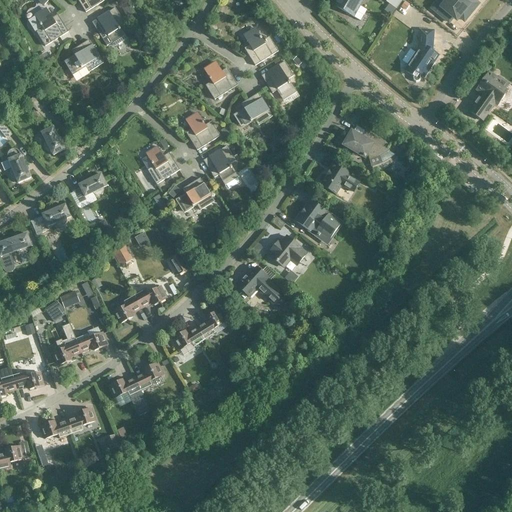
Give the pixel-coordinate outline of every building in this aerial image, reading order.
[(77,0),(79,2),(86,13),(106,0),(77,0)] [(336,0),(333,6),(350,15),(350,16),(354,18),(360,7),(359,6),(362,0),(336,0)] [(467,18),(478,4),(472,0),(439,0),(432,9),(439,15),(439,16),(443,19),(444,19),(449,23),(453,18),(456,20),(462,14),(467,18)] [(405,2),(401,7),(405,11),(409,5),(405,2)] [(384,11),(391,16),(396,9),(389,5),(384,11)] [(128,6),(122,10),(127,19),(134,15),(128,6)] [(45,47),(68,33),(58,15),(52,18),(46,9),(34,16),(37,21),(30,25),(35,33),(36,33),(45,47)] [(115,9),(92,23),(106,46),(111,43),(114,47),(126,39),(118,27),(124,23),(115,9)] [(244,49),(248,55),(249,55),(256,65),(255,66),(278,52),(269,37),(263,41),(262,39),(261,37),(261,38),(255,29),(244,36),(250,46),(244,49)] [(410,52),(402,64),(407,67),(404,71),(412,76),(413,77),(413,78),(413,81),(416,83),(419,82),(421,80),(420,76),(421,76),(424,78),(430,68),(431,69),(435,63),(434,63),(439,56),(430,50),(431,45),(433,45),(434,31),(420,30),(419,45),(421,47),(415,55),(410,52)] [(3,31),(0,32),(0,41),(3,47),(9,44),(3,31)] [(103,63),(89,40),(71,51),(75,56),(65,62),(73,74),(76,72),(81,79),(89,74),(89,73),(103,63)] [(12,46),(6,49),(9,55),(15,52),(12,46)] [(46,54),(41,57),(44,62),(49,59),(46,54)] [(298,56),(293,62),(299,68),(304,62),(298,56)] [(223,95),(238,86),(237,85),(237,86),(230,75),(231,75),(227,69),(222,72),(216,62),(204,70),(209,78),(209,79),(210,80),(212,82),(206,86),(215,100),(219,98),(221,100),(224,98),(223,95)] [(267,73),(261,77),(262,77),(263,77),(269,87),(268,88),(272,94),(277,91),(283,100),(295,93),(290,84),(289,82),(288,80),(294,76),(285,62),(279,66),(278,66),(267,73)] [(487,75),(484,75),(479,82),(480,84),(479,87),(479,86),(475,91),(481,95),(469,111),(483,121),(495,104),(497,106),(505,95),(503,93),(509,85),(500,78),(499,79),(489,73),(487,75)] [(261,99),(258,94),(258,95),(248,102),(247,101),(241,105),(244,110),(235,116),(242,128),(251,122),(251,123),(253,122),(252,121),(254,120),(258,126),(273,117),(269,111),(262,99),(261,99)] [(34,98),(29,103),(38,112),(43,107),(34,98)] [(186,134),(190,140),(191,139),(198,150),(197,151),(220,137),(211,122),(205,126),(204,124),(203,122),(197,114),(186,121),(192,131),(186,134)] [(497,125),(494,130),(502,134),(498,141),(508,146),(511,138),(511,127),(495,119),(493,123),(497,125)] [(0,126),(0,131),(6,138),(11,134),(3,124),(0,126)] [(226,126),(221,130),(224,135),(229,132),(226,126)] [(59,139),(58,138),(53,127),(41,133),(46,142),(45,142),(45,143),(44,144),(44,145),(44,147),(44,148),(44,149),(45,149),(45,150),(46,151),(47,151),(48,152),(49,152),(50,152),(51,151),(53,156),(65,150),(61,142),(60,143),(58,140),(59,139)] [(352,133),(344,146),(354,152),(352,155),(353,155),(353,156),(354,156),(355,156),(356,156),(357,156),(358,156),(359,156),(361,156),(365,158),(366,155),(368,155),(371,168),(372,167),(373,167),(374,167),(375,167),(376,166),(377,166),(378,166),(379,165),(380,165),(381,164),(378,158),(379,158),(380,157),(381,157),(382,156),(383,156),(384,155),(385,154),(386,154),(386,153),(387,153),(388,152),(389,152),(389,151),(382,147),(385,143),(366,132),(362,139),(352,133)] [(164,139),(160,141),(165,149),(169,146),(164,139)] [(157,185),(180,171),(179,170),(179,171),(172,160),(173,159),(169,153),(164,157),(158,147),(146,155),(151,163),(152,165),(154,167),(148,171),(157,185)] [(209,158),(203,161),(204,162),(205,161),(211,172),(210,173),(214,179),(220,175),(225,185),(237,177),(232,169),(231,167),(230,165),(236,161),(227,147),(221,151),(220,150),(209,158)] [(8,158),(8,160),(1,163),(4,170),(12,167),(12,169),(11,170),(11,171),(10,171),(10,172),(10,173),(10,174),(10,175),(10,176),(11,177),(12,178),(13,179),(14,179),(15,179),(16,179),(18,184),(30,179),(27,171),(26,171),(24,168),(26,168),(20,153),(19,152),(18,151),(17,150),(16,150),(14,150),(12,150),(11,150),(10,151),(9,151),(9,152),(8,152),(8,153),(8,154),(7,155),(7,156),(8,157),(8,158)] [(415,161),(408,163),(411,175),(418,173),(415,161)] [(321,186),(336,195),(342,185),(354,192),(359,184),(347,177),(349,173),(334,163),(326,177),(321,186)] [(247,169),(237,176),(249,197),(260,191),(247,169)] [(102,174),(96,178),(94,178),(95,180),(91,181),(91,180),(79,186),(80,188),(74,191),(79,203),(86,200),(85,197),(93,193),(94,194),(95,195),(96,195),(97,195),(97,196),(99,195),(100,195),(101,195),(101,194),(102,193),(103,193),(103,192),(103,191),(103,190),(103,189),(103,188),(108,186),(102,174)] [(140,183),(148,195),(154,191),(146,179),(140,183)] [(203,184),(200,179),(200,180),(190,187),(189,186),(183,189),(186,195),(177,201),(184,213),(193,207),(195,206),(194,206),(196,205),(200,211),(215,202),(211,196),(204,184),(203,184)] [(159,194),(153,198),(156,203),(162,200),(159,194)] [(343,224),(310,200),(294,222),(316,237),(317,236),(319,237),(320,235),(330,242),(343,224)] [(43,218),(31,223),(36,234),(48,229),(48,227),(56,223),(56,224),(57,224),(57,225),(58,225),(58,226),(59,226),(60,226),(61,226),(62,226),(63,226),(64,225),(65,225),(65,224),(66,224),(66,223),(66,222),(66,221),(66,220),(66,219),(71,217),(66,205),(58,209),(58,210),(55,211),(55,210),(42,215),(43,218)] [(105,219),(93,225),(97,234),(110,228),(105,219)] [(0,260),(3,270),(4,269),(4,270),(5,271),(6,272),(7,272),(8,272),(9,272),(10,272),(11,272),(12,271),(13,270),(14,269),(14,268),(14,267),(14,266),(15,266),(11,254),(17,252),(18,252),(18,253),(19,253),(19,254),(20,254),(21,254),(21,255),(22,255),(23,255),(23,254),(24,254),(25,254),(25,253),(26,253),(26,252),(27,252),(27,251),(27,250),(27,249),(27,248),(32,246),(28,234),(20,237),(20,238),(17,239),(16,238),(0,243),(0,260)] [(281,241),(280,240),(278,242),(279,242),(270,252),(268,253),(270,255),(269,257),(271,258),(283,267),(282,268),(284,269),(290,262),(297,267),(298,266),(297,265),(306,255),(306,256),(308,254),(301,248),(302,248),(300,247),(299,247),(288,238),(288,237),(286,236),(281,241)] [(125,250),(112,258),(120,271),(132,263),(125,250)] [(180,257),(170,263),(178,277),(188,271),(180,257)] [(257,268),(250,276),(247,273),(243,277),(244,278),(236,286),(248,296),(247,297),(250,299),(257,291),(256,290),(257,289),(279,309),(288,300),(266,280),(267,278),(257,268)] [(97,278),(91,281),(94,287),(100,284),(97,278)] [(87,282),(82,285),(85,291),(91,289),(87,282)] [(146,290),(135,296),(142,309),(153,303),(154,306),(167,299),(160,287),(148,294),(146,290)] [(76,291),(60,297),(64,309),(77,304),(76,301),(79,300),(76,291)] [(142,309),(135,296),(123,302),(125,306),(113,313),(120,325),(132,318),(131,315),(142,309)] [(60,302),(46,311),(54,324),(66,316),(60,302)] [(208,322),(197,328),(205,341),(216,334),(214,330),(225,323),(218,311),(206,319),(208,322)] [(77,321),(69,324),(82,353),(93,348),(94,351),(107,346),(102,333),(89,339),(88,334),(83,336),(77,321)] [(33,324),(25,326),(27,336),(36,334),(33,324)] [(82,353),(69,324),(62,327),(68,342),(64,344),(58,347),(60,351),(53,354),(58,366),(71,361),(70,358),(82,353)] [(185,332),(173,340),(180,351),(183,356),(195,349),(194,348),(205,341),(197,328),(187,335),(185,332)] [(146,373),(135,378),(141,392),(153,386),(151,382),(163,376),(157,364),(144,370),(146,373)] [(0,378),(2,384),(0,384),(0,398),(6,397),(5,394),(17,390),(13,376),(11,369),(0,371),(0,378)] [(25,372),(13,376),(17,390),(29,387),(30,390),(43,386),(40,373),(27,377),(25,372)] [(122,381),(109,387),(115,399),(127,393),(139,416),(150,411),(141,392),(135,378),(123,384),(122,381)] [(196,384),(189,389),(192,394),(199,389),(196,384)] [(78,417),(66,421),(71,435),(84,431),(82,426),(95,422),(91,409),(77,414),(78,417)] [(71,435),(66,421),(55,425),(54,422),(40,427),(45,440),(58,435),(59,439),(71,435)] [(124,428),(117,432),(123,441),(129,438),(124,428)] [(115,436),(105,440),(109,451),(119,447),(115,436)] [(7,453),(0,454),(0,470),(11,468),(10,463),(30,459),(27,445),(6,450),(7,453)] [(41,445),(35,447),(38,455),(44,453),(41,445)]
